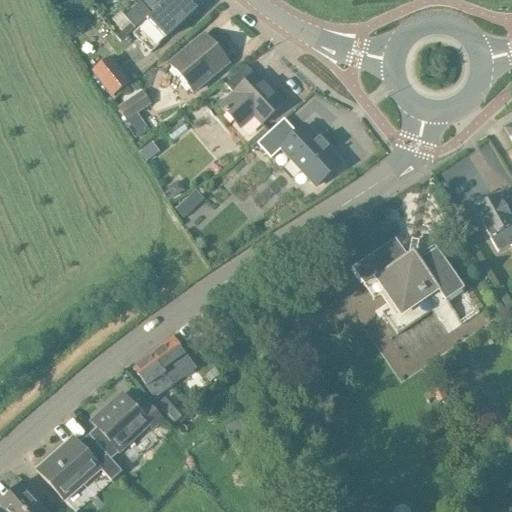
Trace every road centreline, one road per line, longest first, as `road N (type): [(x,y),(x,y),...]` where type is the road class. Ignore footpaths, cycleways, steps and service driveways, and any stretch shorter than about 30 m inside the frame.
road 1 (unclassified): [(180,313),(410,160),(427,110)]
road 2 (unclassified): [(180,313),(0,456)]
road 3 (tertiary): [(390,59),(303,32),(252,0)]
road 4 (tertiary): [(479,58),(460,29),(434,21),(402,35),(390,59)]
